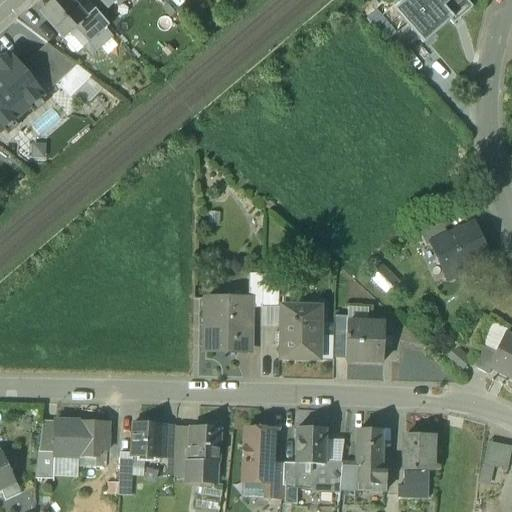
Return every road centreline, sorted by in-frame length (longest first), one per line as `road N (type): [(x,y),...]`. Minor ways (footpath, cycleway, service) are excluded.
road 1 (residential): [(511,421),(454,401),(0,391)]
road 2 (residential): [(510,0),(491,61),(486,115),(507,204)]
